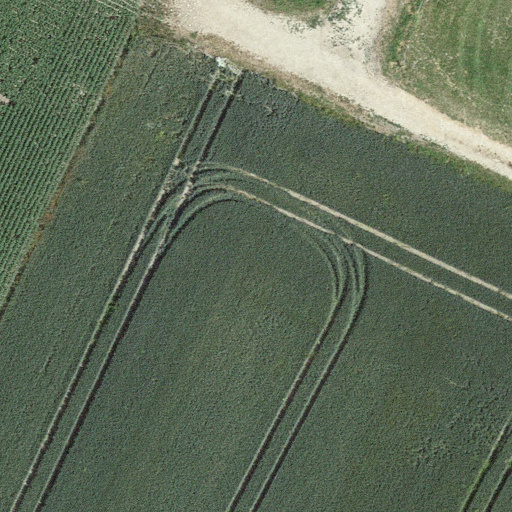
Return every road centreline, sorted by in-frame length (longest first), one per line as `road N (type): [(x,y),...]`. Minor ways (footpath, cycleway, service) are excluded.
road 1 (track): [(227,2),(215,46),(511,186)]
road 2 (track): [(414,0),(372,124)]
